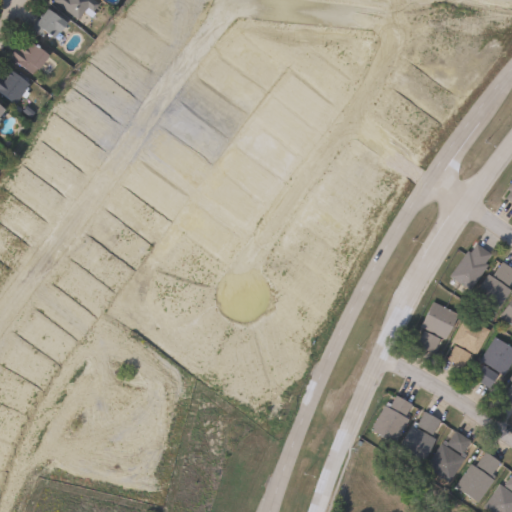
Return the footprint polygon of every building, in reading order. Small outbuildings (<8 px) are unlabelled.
[(97,0),(101,3),(95,11),(89,7),(80,20),(55,0),(97,0)] [(72,22),(64,32),(61,30),(56,37),(48,31),(44,36),(33,28),(38,22),(41,24),(52,8),(72,22)] [(35,41),(54,55),(43,71),(39,68),(34,74),(11,56),(18,46),(22,50),(26,44),(30,47),(35,41)] [(12,67),(32,84),(16,104),(0,90),(0,75),(6,80),(8,77),(5,75),(12,67)] [(0,100),(10,109),(3,117),(4,119),(0,123),(0,100)] [(511,174),(511,204),(502,197),(506,191),(503,188),(511,174)] [(473,243),(488,254),(482,262),(484,264),(465,290),(445,276),(464,249),(467,251),(473,243)] [(511,270),(511,274),(503,287),(507,290),(491,313),(468,296),(484,273),(488,276),(499,261),(511,270)] [(511,288),(511,327),(495,316),(511,293),(510,292),(511,288)] [(454,314),(442,339),(416,326),(429,301),(454,314)] [(486,330),(473,355),(448,341),(462,316),(486,330)] [(437,339),(430,353),(413,344),(420,331),(437,339)] [(511,350),(511,356),(500,375),(477,360),(492,337),(511,350)] [(467,354),(460,368),(444,359),(451,345),(467,354)] [(494,375),(486,387),(471,378),(480,365),(494,375)] [(511,386),(511,407),(498,397),(508,384),(511,386)] [(408,404),(403,413),(406,414),(404,419),(391,443),(367,430),(381,405),(382,406),(384,402),(387,404),(392,395),(408,404)] [(436,421),(429,433),(434,435),(418,463),(393,450),(407,425),(408,426),(410,421),(414,424),(421,412),(436,421)] [(466,441),(459,452),(462,454),(459,458),(461,459),(445,482),(422,467),(438,443),(440,440),(444,443),(452,431),(466,441)] [(496,463),(489,474),(492,476),(473,502),(451,487),(468,464),(471,461),(473,463),(481,452),(496,463)] [(511,473),(511,509),(509,511),(486,511),(480,507),(496,484),(499,481),(502,483),(510,472),(511,473)]
